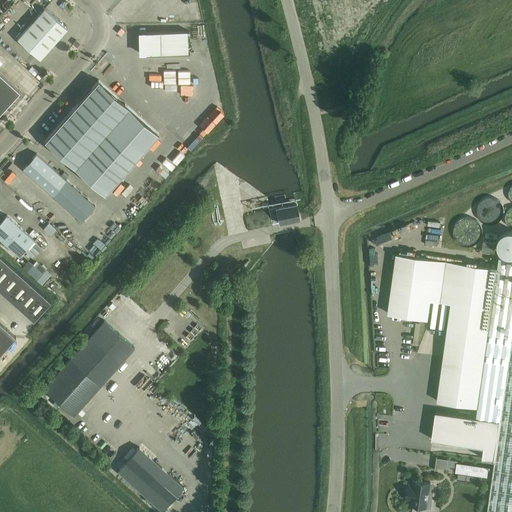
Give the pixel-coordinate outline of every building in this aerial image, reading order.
[(17,39),(40,59),(67,29),(44,8),(17,39)] [(189,31),(142,32),(142,55),(190,53),(189,31)] [(0,110),(20,89),(0,71),(0,110)] [(45,140),(75,167),(129,107),(98,80),(45,140)] [(129,107),(75,167),(105,194),(159,134),(129,107)] [(36,153),(23,168),(81,221),(94,206),(65,180),(36,153)] [(477,215),(478,217),(479,217),(480,219),(482,221),(484,222),(486,223),(488,224),(490,224),(493,224),(495,223),(497,222),(499,221),(501,219),(502,217),(503,215),(504,213),(504,210),(504,208),(503,206),(503,205),(502,204),(501,202),(499,200),(497,199),(495,198),(493,197),(490,197),(488,197),(486,198),(484,199),(482,200),(480,202),(479,204),(478,206),(477,208),(477,210),(477,213),(477,215)] [(276,207),(280,224),(289,222),(289,221),(299,219),(296,204),(286,206),(286,205),(276,207)] [(0,222),(0,238),(19,256),(34,239),(32,237),(28,234),(7,215),(0,222)] [(454,236),(455,238),(457,241),(458,242),(460,244),(463,245),(465,245),(468,246),(470,246),(473,245),(475,244),(477,242),(479,241),(480,238),(481,236),(482,234),(482,231),(482,229),(481,226),(480,224),(479,222),(477,220),(475,219),(473,218),(470,217),(468,217),(465,217),(463,218),(460,219),(458,220),(457,222),(455,224),(454,226),(453,229),(453,231),(453,234),(454,236)] [(33,229),(28,234),(32,237),(36,232),(33,229)] [(498,246),(499,248),(499,250),(501,252),(502,253),(504,254),(506,255),(508,256),(511,256),(511,230),(508,231),(506,231),(504,232),(502,233),(501,235),(499,237),(498,239),(498,241),(498,243),(498,246)] [(482,251),(494,253),(496,243),(483,241),(482,251)] [(397,253),(388,313),(428,319),(431,299),(451,302),(437,401),(477,407),(497,267),(397,253)] [(436,411),(432,439),(484,446),(482,459),(495,460),(494,468),(493,472),(487,511),(511,511),(511,258),(499,257),(498,268),(497,267),(477,407),(478,407),(477,416),(436,411)] [(0,266),(0,284),(15,268),(6,260),(0,266)] [(0,284),(0,289),(6,296),(24,276),(15,268),(0,284)] [(6,296),(15,303),(33,284),(24,276),(6,296)] [(15,303),(24,311),(41,292),(33,284),(15,303)] [(24,311),(33,319),(50,300),(41,292),(24,311)] [(74,415),(134,347),(104,320),(43,387),(44,388),(48,392),(74,415)] [(0,354),(16,337),(0,322),(0,354)] [(44,388),(40,392),(44,396),(48,392),(44,388)] [(139,446),(117,470),(162,511),(184,487),(161,467),(139,446)] [(447,469),(448,459),(436,458),(435,468),(447,469)] [(456,463),(455,472),(487,477),(488,467),(456,463)] [(406,496),(406,498),(412,499),(411,505),(430,507),(432,492),(429,491),(431,483),(413,481),(412,487),(408,486),(408,488),(406,490),(405,492),(405,494),(406,496)]
